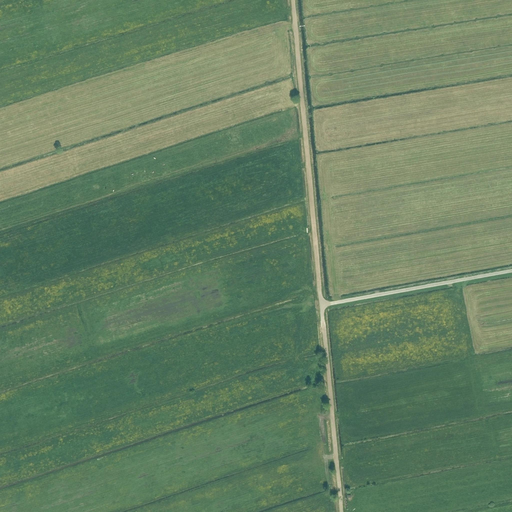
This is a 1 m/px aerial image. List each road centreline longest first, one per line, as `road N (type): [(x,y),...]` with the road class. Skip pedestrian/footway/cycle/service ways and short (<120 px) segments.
road 1 (track): [(291,0),(321,304)]
road 2 (track): [(338,511),(321,304)]
road 3 (unclassified): [(321,304),(511,270)]
